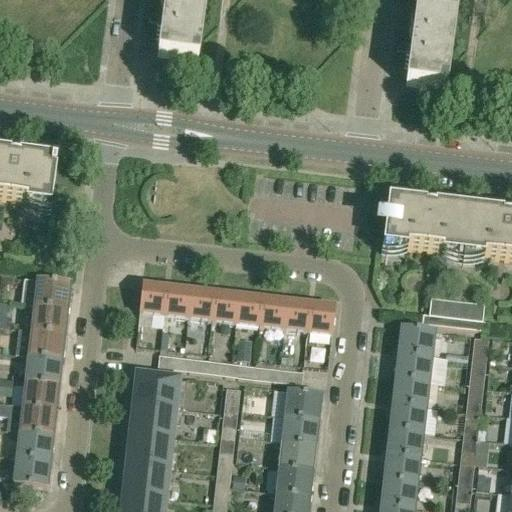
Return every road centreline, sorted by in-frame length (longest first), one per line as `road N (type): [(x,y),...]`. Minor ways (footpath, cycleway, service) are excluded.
road 1 (residential): [(330,511),(349,282),(338,273),(99,245)]
road 2 (residential): [(68,511),(99,245)]
road 3 (tertiary): [(361,154),(113,126)]
road 4 (residential): [(361,154),(380,0)]
road 5 (tertiary): [(511,170),(361,154)]
road 6 (residential): [(113,126),(129,0)]
